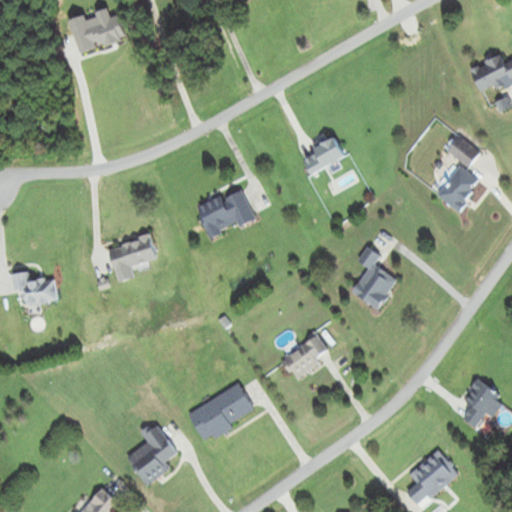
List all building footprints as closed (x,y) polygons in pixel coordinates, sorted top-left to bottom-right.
[(474,66),(483,92),(508,84),(506,80),(511,78),(511,60),(509,62),(507,55),(474,66)] [(319,151),(306,158),(315,174),(349,156),(337,133),(316,145),(319,151)] [(470,167),(482,153),(462,136),(450,150),(470,167)] [(461,211),(483,182),(462,166),(440,195),(461,211)] [(213,238),(257,218),(244,188),(199,207),(213,238)] [(121,282),(136,278),(133,266),(159,258),(152,235),(111,247),(121,282)] [(372,269),(355,291),(379,309),(400,281),(376,263),(381,255),(371,247),(361,260),(372,269)] [(26,289),(27,304),(58,302),(56,279),(32,281),(31,272),(14,273),(16,290),(26,289)] [(318,359),(330,351),(320,336),(284,359),(298,380),(322,364),(318,359)] [(479,428),(488,413),(496,417),(504,404),(497,401),(502,393),(479,379),(466,401),(473,406),(465,420),(479,428)] [(235,428),(232,424),(257,410),(243,384),(191,412),(207,443),(235,428)] [(150,443),(129,458),(150,486),(174,470),(168,462),(180,453),(158,423),(143,433),(150,443)] [(412,474),(420,484),(411,492),(423,507),(461,476),(441,451),(412,474)] [(113,511),(121,502),(102,488),(83,511),(113,511)]
